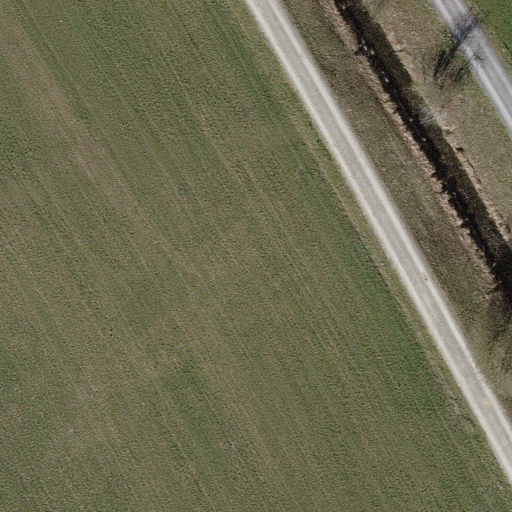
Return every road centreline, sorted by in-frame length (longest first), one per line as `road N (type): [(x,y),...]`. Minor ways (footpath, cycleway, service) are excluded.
road 1 (track): [(511,454),(264,0)]
road 2 (track): [(511,118),(442,0)]
